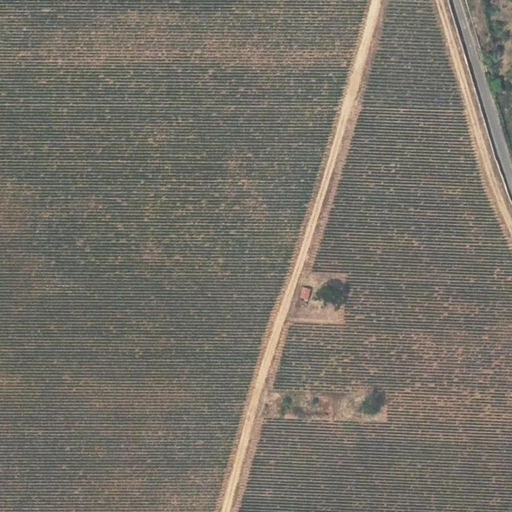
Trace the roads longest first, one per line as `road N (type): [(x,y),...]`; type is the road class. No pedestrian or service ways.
road 1 (track): [(376,0),(226,511)]
road 2 (residential): [(456,0),(511,177)]
